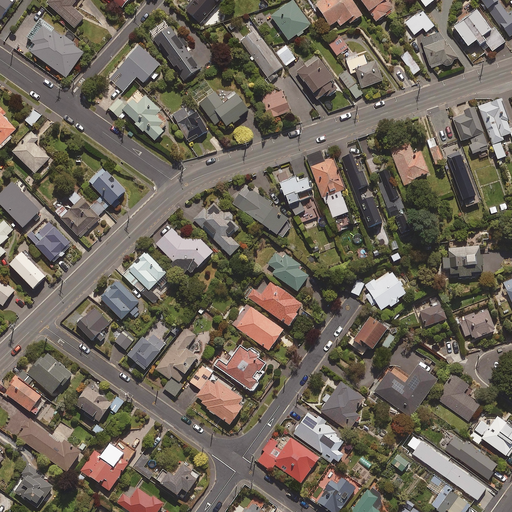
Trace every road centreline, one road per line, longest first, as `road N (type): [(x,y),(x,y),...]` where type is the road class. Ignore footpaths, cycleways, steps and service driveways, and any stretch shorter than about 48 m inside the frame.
road 1 (tertiary): [(180,187),(511,70)]
road 2 (residential): [(39,322),(237,464)]
road 3 (residential): [(351,303),(237,464)]
road 4 (tertiary): [(39,322),(180,187)]
road 5 (residential): [(180,187),(63,104)]
road 6 (residential): [(156,0),(63,104)]
